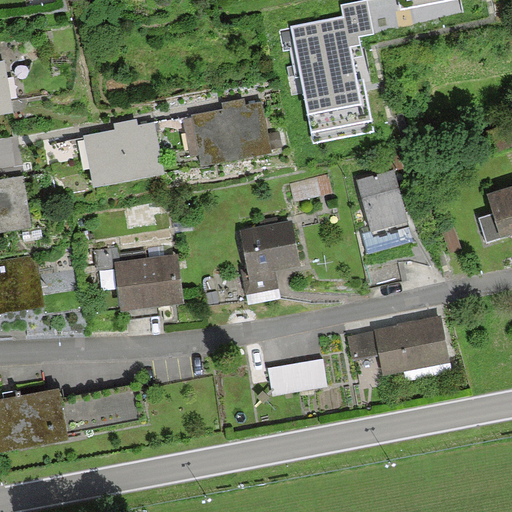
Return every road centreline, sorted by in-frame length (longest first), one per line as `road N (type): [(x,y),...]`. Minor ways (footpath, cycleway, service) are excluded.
road 1 (residential): [(511,278),(240,335),(0,352)]
road 2 (tertiary): [(42,492),(511,403)]
